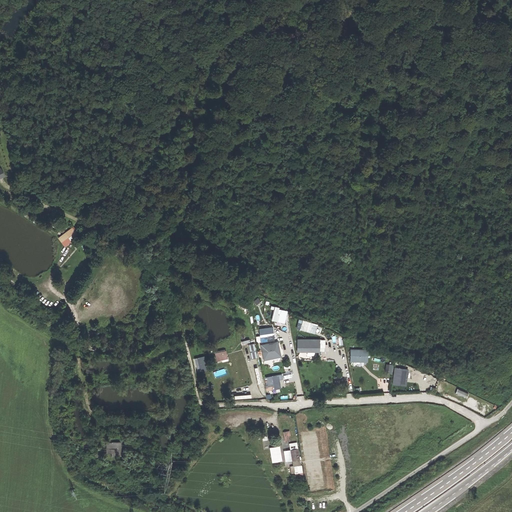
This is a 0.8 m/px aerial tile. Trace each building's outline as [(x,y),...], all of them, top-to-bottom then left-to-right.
[(68,230),(58,237),(64,247),(74,240),(68,230)] [(271,320),(284,323),(287,310),(274,307),(271,320)] [(295,328),(315,334),(317,324),(298,318),(295,328)] [(274,340),(273,326),(258,327),(259,336),(256,336),(256,342),(274,340)] [(318,340),(299,340),(299,351),(318,351),(318,340)] [(254,343),(248,344),(251,358),(257,357),(254,343)] [(278,343),(261,346),(263,358),(280,355),(278,343)] [(350,362),(366,362),(366,350),(350,350),(350,362)] [(216,361),(225,359),(223,351),(214,354),(216,361)] [(197,371),(207,369),(203,355),(194,358),(197,371)] [(394,367),(392,384),(406,386),(408,368),(394,367)] [(282,380),(281,375),(266,378),(269,390),(279,388),(279,381),(282,380)] [(446,391),(463,400),(467,393),(451,383),(446,391)] [(291,460),(299,459),(296,442),(289,443),(291,460)] [(122,443),(106,443),(106,449),(111,448),(112,457),(123,456),(122,443)] [(280,445),(269,447),(271,462),(281,461),(280,445)]
